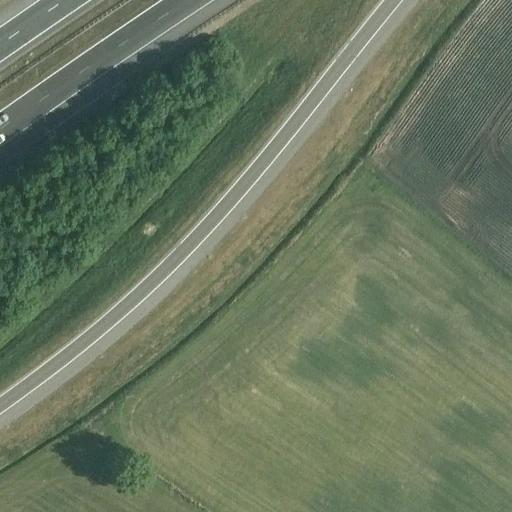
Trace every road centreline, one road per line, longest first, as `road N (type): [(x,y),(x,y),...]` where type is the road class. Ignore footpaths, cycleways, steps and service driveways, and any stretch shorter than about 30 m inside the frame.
road 1 (motorway): [(0,406),(131,302),(195,239),(393,0)]
road 2 (motorway): [(0,130),(189,0)]
